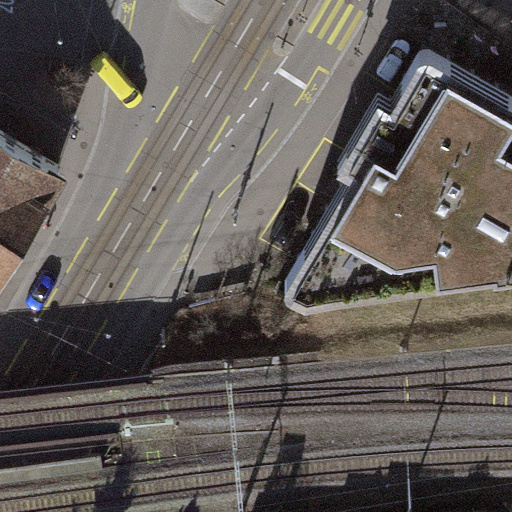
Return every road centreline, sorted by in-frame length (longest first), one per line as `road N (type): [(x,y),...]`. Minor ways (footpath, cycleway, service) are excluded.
road 1 (primary): [(0,444),(207,94)]
road 2 (residential): [(207,94),(105,26),(32,3)]
road 3 (primary): [(207,94),(288,52),(329,0)]
